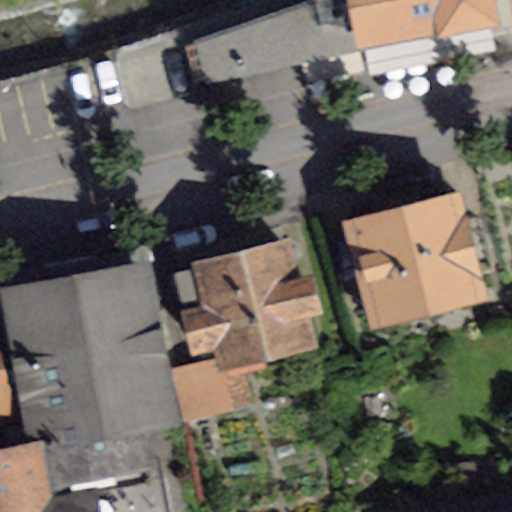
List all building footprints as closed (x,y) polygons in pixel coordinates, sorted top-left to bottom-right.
[(489,16),(485,0),(319,0),(203,40),(213,79),(366,38),(444,21),(445,25),(489,16)] [(457,223),(452,203),(356,227),(379,316),(475,292),(470,272),(489,267),(476,218),(457,223)] [(285,245),(178,273),(197,346),(199,346),(233,337),(238,358),(309,340),(301,310),(307,308),(300,282),(295,283),(285,245)] [(154,323),(146,279),(98,288),(99,293),(21,308),(30,362),(17,364),(23,399),(37,396),(40,420),(22,425),(28,455),(56,449),(67,511),(131,511),(155,508),(137,408),(160,404),(145,325),(154,323)] [(204,368),(175,375),(186,416),(249,400),(238,358),(233,337),(199,346),(204,368)] [(0,511),(67,511),(56,449),(28,455),(0,460),(0,511)] [(477,490),(475,462),(449,465),(452,492),(477,490)]
